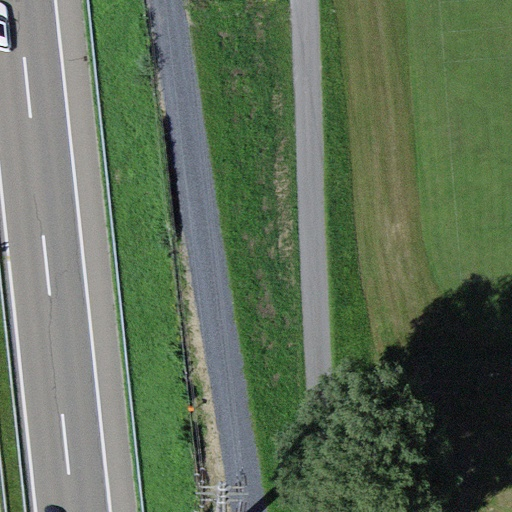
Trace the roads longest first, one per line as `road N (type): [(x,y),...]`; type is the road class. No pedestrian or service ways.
road 1 (track): [(170,0),(250,511)]
road 2 (motorway): [(82,511),(27,0)]
road 3 (track): [(313,0),(338,511)]
